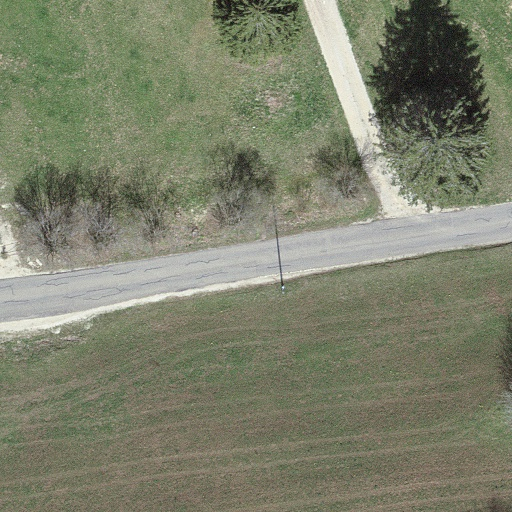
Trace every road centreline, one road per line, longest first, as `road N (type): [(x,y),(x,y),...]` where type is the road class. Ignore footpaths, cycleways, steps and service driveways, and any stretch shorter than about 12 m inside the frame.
road 1 (unclassified): [(511,219),(0,295)]
road 2 (track): [(320,0),(408,238)]
